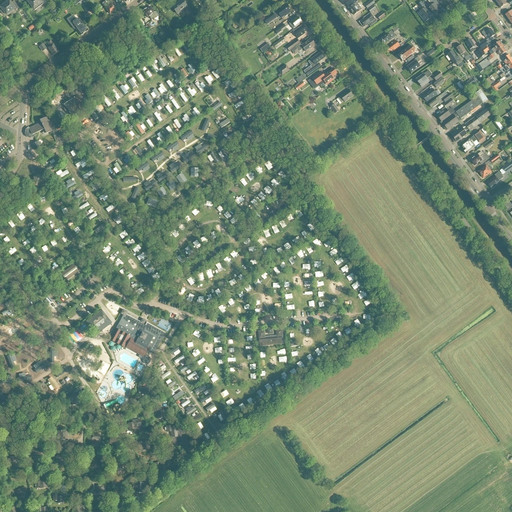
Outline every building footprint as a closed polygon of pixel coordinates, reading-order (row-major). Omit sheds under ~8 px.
[(29,0),(28,2),(34,11),(46,2),(44,0),(29,0)] [(104,0),(105,2),(102,4),(110,15),(116,10),(109,1),(110,0),(104,0)] [(187,1),(184,3),(181,0),(180,0),(172,7),(177,14),(186,7),(191,14),(195,11),(187,1)] [(346,0),(344,2),(349,8),(359,0),(346,0)] [(368,9),(375,4),(372,0),(365,6),(368,9)] [(437,14),(438,14),(439,13),(439,12),(439,11),(440,11),(437,7),(439,5),(435,0),(427,0),(432,6),(429,8),(435,15),(435,14),(437,14)] [(439,0),(441,1),(440,2),(445,9),(450,5),(445,0),(439,0)] [(504,0),(501,0),(497,3),(501,8),(507,4),(504,0)] [(8,2),(8,1),(5,3),(6,4),(1,7),(2,10),(0,11),(0,12),(2,15),(5,13),(6,15),(14,9),(16,10),(19,8),(14,1),(11,4),(9,1),(8,2)] [(354,15),(360,11),(359,11),(362,10),(357,3),(354,5),(349,8),(354,15)] [(291,12),(287,7),(288,7),(286,4),(280,8),(281,9),(277,11),(273,13),(272,13),(263,19),(267,24),(277,17),(278,18),(280,16),(282,18),(285,16),(285,17),(288,15),(287,15),(291,12)] [(370,27),(377,22),(371,14),(377,10),(374,5),(368,10),(371,13),(364,18),(364,19),(359,22),(364,28),(368,25),(370,27)] [(143,11),(147,18),(149,17),(151,20),(153,19),(153,20),(158,16),(155,12),(154,13),(150,7),(146,9),(145,9),(143,10),(143,11)] [(425,23),(430,18),(427,15),(429,13),(425,8),(418,13),(425,23)] [(380,21),(386,16),(383,12),(377,17),(380,21)] [(295,27),(302,22),(298,17),(292,22),(289,23),(291,26),(293,24),(295,27)] [(81,23),(78,18),(76,19),(75,19),(69,23),(74,30),(75,29),(80,36),(88,30),(82,23),(81,23)] [(277,35),(282,31),(281,31),(286,27),(284,25),(275,31),(277,35)] [(304,27),(303,25),(294,32),(296,35),(296,36),(298,39),(306,34),(304,32),(308,30),(305,26),(304,27)] [(486,40),(478,45),(481,49),(489,44),(488,43),(489,42),(494,39),(492,37),(495,35),(491,29),(488,31),(486,29),(482,32),(482,33),(485,38),(486,37),(488,40),(486,41),(486,40)] [(396,37),(392,31),(388,33),(378,41),(382,46),(390,40),(391,41),(396,37)] [(281,44),(285,41),(284,39),(273,46),(276,49),(281,45),(281,44)] [(304,49),(306,52),(316,45),(311,39),(302,46),(300,44),(291,50),(295,55),(304,49)] [(477,49),(475,47),(470,39),(466,42),(470,50),(471,49),(473,52),(477,49)] [(53,55),(58,52),(50,40),(47,43),(49,46),(47,48),(53,55)] [(300,43),(298,40),(287,48),(289,51),(300,43)] [(390,46),(386,49),(388,53),(393,50),(394,51),(398,47),(400,46),(396,40),(394,42),(389,45),(390,46)] [(496,51),(503,47),(500,41),(494,46),(495,47),(492,50),(494,53),(496,51)] [(188,52),(191,49),(187,42),(183,44),(188,52)] [(42,52),(47,49),(43,44),(38,47),(42,52)] [(471,59),(466,52),(462,45),(457,49),(461,55),(463,54),(465,57),(464,58),(467,62),(471,59)] [(403,61),(415,53),(415,52),(415,50),(415,49),(414,47),(413,47),(411,46),(410,47),(398,55),(403,61)] [(503,47),(496,51),(499,55),(500,54),(501,56),(507,52),(503,47)] [(481,58),(485,55),(481,49),(476,52),(481,58)] [(456,57),(452,51),(448,54),(454,64),(456,63),(458,65),(462,62),(458,56),(456,57)] [(307,76),(321,66),(318,63),(325,58),(321,52),(313,58),(308,62),(311,66),(304,71),(307,76)] [(506,65),(511,60),(511,58),(509,55),(503,59),(505,61),(504,61),(506,65)] [(418,68),(420,66),(418,63),(421,61),(418,57),(415,60),(415,61),(413,63),(407,68),(411,73),(418,68)] [(282,76),(290,71),(286,65),(278,71),(282,76)] [(332,77),(337,73),(333,68),(323,75),(321,72),(312,78),(313,79),(310,81),(314,87),(324,80),(326,83),(328,83),(334,79),(332,77)] [(217,70),(213,72),(217,80),(221,77),(217,70)] [(431,74),(429,71),(424,74),(416,80),(422,87),(429,82),(427,78),(431,74)] [(439,72),(433,77),(436,82),(443,77),(439,72)] [(174,76),(179,83),(183,81),(177,73),(174,76)] [(236,76),(225,81),(227,85),(238,81),(236,76)] [(135,82),(137,81),(135,77),(129,81),(134,88),(138,86),(135,82)] [(437,88),(445,82),(442,78),(434,84),(437,88)] [(489,78),(485,80),(490,86),(495,82),(493,80),(491,82),(489,78)] [(472,79),(465,83),(467,85),(469,89),(476,84),(474,81),(472,79)] [(202,92),(205,89),(199,81),(196,84),(202,92)] [(498,82),(491,87),(493,90),(501,85),(498,82)] [(163,83),(160,85),(161,88),(159,89),(162,94),(168,91),(163,83)] [(305,85),(303,83),(295,88),(298,91),(305,85)] [(125,86),(124,85),(120,87),(125,94),(131,89),(128,84),(125,86)] [(154,92),(152,94),(155,98),(157,97),(158,98),(161,96),(157,88),(153,90),(154,92)] [(240,89),(230,94),(232,97),(242,92),(240,89)] [(427,102),(437,95),(433,89),(423,96),(427,102)] [(344,102),(353,96),(349,90),(340,96),(340,97),(338,98),(341,103),(344,101),(344,102)] [(453,115),(442,123),(448,130),(458,122),(458,121),(461,119),(483,103),(483,104),(488,100),(480,90),(474,95),(476,98),(456,113),(457,114),(455,115),(455,114),(454,115),(453,115)] [(183,91),(180,93),(186,102),(189,101),(183,91)] [(448,95),(445,92),(429,104),(431,108),(432,107),(432,108),(438,104),(437,103),(438,103),(442,99),(445,102),(446,102),(453,97),(450,94),(448,95)] [(144,96),(149,104),(154,102),(149,94),(144,96)] [(175,98),(172,100),(178,110),(181,108),(175,98)] [(72,118),(81,112),(72,99),(64,105),(72,118)] [(137,105),(140,110),(146,106),(141,99),(138,101),(139,103),(137,105)] [(450,109),(448,107),(454,102),(452,99),(444,105),(445,107),(442,110),(443,111),(437,116),(442,122),(455,112),(452,108),(450,109)] [(222,100),(213,108),(215,112),(225,104),(222,100)] [(236,105),(238,108),(246,103),(244,100),(236,105)] [(171,114),(174,112),(169,104),(166,107),(171,114)] [(335,114),(339,111),(334,104),(330,107),(335,114)] [(130,107),(131,110),(129,111),(131,115),(137,112),(134,106),(130,107)] [(200,116),(203,114),(196,107),(193,110),(200,116)] [(480,123),(490,116),(493,113),(489,107),(465,125),(462,128),(451,135),(457,142),(467,135),(465,132),(468,129),(470,131),(480,123)] [(127,120),(130,118),(125,110),(122,113),(127,120)] [(158,112),(155,114),(161,122),(164,120),(158,112)] [(253,112),(244,117),(245,121),(255,116),(253,112)] [(212,115),(207,118),(210,124),(215,121),(212,115)] [(45,118),(43,118),(42,118),(41,119),(41,120),(40,121),(41,123),(29,129),(27,131),(27,130),(26,133),(27,136),(30,137),(32,137),(36,135),(35,133),(43,130),(45,134),(46,133),(46,134),(55,129),(50,119),(47,121),(46,118),(45,118)] [(179,129),(183,127),(178,119),(174,121),(179,129)] [(223,127),(233,123),(231,119),(221,123),(223,127)] [(132,140),(137,136),(132,130),(127,134),(132,140)] [(215,133),(217,138),(223,135),(220,130),(215,133)] [(189,131),(184,134),(188,141),(193,137),(189,131)] [(251,143),(258,138),(254,131),(250,134),(250,135),(247,136),(249,138),(248,139),(251,143)] [(479,144),(484,140),(479,132),(461,146),(465,150),(464,151),(466,154),(475,147),(473,144),(477,141),(479,144)] [(118,148),(124,144),(115,133),(109,138),(118,148)] [(186,143),(181,136),(177,139),(182,145),(186,143)] [(34,151),(41,148),(38,141),(31,145),(34,151)] [(486,149),(494,143),(492,141),(484,146),(486,149)] [(143,158),(146,156),(140,146),(137,149),(143,158)] [(77,148),(72,151),(77,160),(82,157),(77,148)] [(483,154),(482,152),(478,155),(471,160),(473,163),(474,165),(475,165),(475,166),(479,162),(481,165),(490,159),(486,153),(484,154),(484,153),(483,154)] [(493,164),(500,158),(498,155),(490,160),(493,164)] [(125,160),(129,165),(133,161),(129,157),(125,160)] [(82,166),(83,168),(89,165),(86,159),(76,164),(78,168),(82,166)] [(115,165),(121,174),(125,171),(119,162),(115,165)] [(506,173),(511,168),(511,162),(502,168),(506,173)] [(492,169),(490,165),(487,167),(486,166),(479,172),(483,178),(491,172),(490,171),(492,169)] [(57,172),(61,178),(71,173),(69,169),(64,172),(62,170),(57,172)] [(85,179),(95,174),(94,170),(83,175),(85,179)] [(506,184),(511,179),(511,177),(511,176),(511,174),(510,172),(502,177),(506,184)] [(184,173),(178,176),(182,184),(188,181),(184,173)] [(36,185),(43,182),(40,174),(33,178),(36,185)] [(492,189),(500,182),(496,176),(487,182),(490,187),(492,189)] [(167,184),(173,191),(179,187),(174,179),(167,184)] [(94,190),(102,187),(100,182),(92,184),(94,190)] [(158,190),(162,198),(169,195),(165,187),(158,190)] [(83,192),(74,196),(76,200),(85,195),(83,192)] [(104,199),(105,201),(111,198),(107,192),(100,197),(102,200),(104,199)] [(150,197),(148,205),(157,207),(159,200),(150,197)] [(109,212),(117,206),(115,203),(107,209),(109,212)] [(97,212),(89,217),(91,220),(99,215),(97,212)] [(307,212),(300,216),(303,220),(309,216),(307,212)] [(312,227),(315,225),(312,219),(305,223),(309,229),(312,227)] [(97,234),(107,228),(105,224),(95,230),(97,234)] [(121,236),(124,239),(129,234),(126,231),(121,236)] [(193,241),(196,248),(201,245),(198,239),(193,241)] [(189,247),(184,250),(188,257),(193,254),(189,247)] [(116,253),(110,257),(112,261),(119,257),(116,253)] [(66,283),(68,282),(67,280),(76,273),(78,271),(78,270),(78,269),(78,268),(77,268),(77,267),(76,266),(75,266),(74,265),(71,267),(61,274),(62,276),(61,276),(61,277),(60,278),(60,279),(60,280),(60,281),(61,282),(62,283),(63,283),(64,284),(65,284),(66,283)] [(277,267),(273,270),(277,276),(282,273),(277,267)] [(139,322),(127,315),(112,341),(127,349),(128,349),(147,359),(150,355),(149,354),(150,352),(153,354),(153,355),(165,333),(140,319),(139,322)] [(7,326),(8,330),(18,324),(17,321),(7,326)] [(284,344),(282,329),(276,329),(277,336),(266,337),(265,331),(259,331),(260,347),(284,344)] [(176,355),(182,353),(179,346),(169,351),(171,356),(176,354),(176,355)] [(177,364),(186,358),(184,354),(175,360),(177,364)] [(159,373),(168,367),(166,364),(157,369),(159,373)] [(188,377),(189,380),(199,375),(197,371),(188,377)] [(63,382),(68,387),(76,379),(70,374),(63,382)] [(50,386),(53,391),(60,386),(54,377),(49,380),(53,385),(50,386)] [(205,384),(197,390),(199,393),(208,388),(205,384)] [(181,385),(173,389),(177,394),(184,390),(181,385)] [(134,401),(136,396),(130,392),(127,397),(134,401)] [(201,399),(203,403),(207,401),(208,403),(214,401),(211,394),(201,399)] [(79,405),(78,396),(71,396),(71,398),(67,398),(68,403),(72,402),(72,406),(79,405)] [(182,405),(184,408),(192,402),(190,399),(182,405)] [(210,412),(217,407),(214,403),(207,408),(210,412)] [(189,415),(198,410),(196,406),(186,411),(189,415)] [(158,419),(164,419),(163,412),(165,412),(165,410),(157,410),(157,408),(154,408),(155,415),(157,415),(158,419)] [(226,420),(229,418),(224,411),(221,413),(226,420)] [(194,422),(203,418),(201,414),(192,418),(194,422)] [(129,430),(135,429),(135,427),(141,426),(140,419),(132,420),(132,423),(128,424),(129,430)] [(181,430),(180,424),(173,425),(174,427),(171,428),(171,426),(166,427),(167,432),(170,432),(172,438),(178,437),(176,431),(181,430)] [(65,433),(64,430),(57,431),(58,438),(61,438),(62,440),(68,439),(67,432),(65,433)] [(89,445),(95,444),(95,440),(100,439),(99,434),(92,435),(93,438),(88,439),(89,445)] [(148,450),(148,443),(149,443),(149,441),(140,442),(140,446),(142,445),(142,451),(148,450)] [(34,454),(34,451),(27,452),(28,459),(31,459),(31,461),(37,460),(37,454),(34,454)] [(63,462),(62,456),(56,457),(57,463),(60,462),(61,466),(65,465),(65,462),(63,462)] [(117,472),(123,471),(122,467),(126,467),(125,461),(115,463),(117,472)] [(160,466),(160,463),(154,463),(155,471),(159,471),(160,473),(166,472),(165,466),(160,466)] [(38,488),(38,487),(40,487),(40,488),(46,488),(45,480),(39,481),(39,482),(35,482),(35,488),(38,488)] [(143,485),(144,483),(136,483),(136,484),(133,484),(133,490),(136,490),(135,493),(143,493),(143,490),(144,490),(144,485),(143,485)] [(94,486),(94,484),(91,484),(92,490),(95,489),(95,493),(101,492),(101,490),(104,490),(104,486),(101,486),(94,486)] [(18,497),(24,494),(23,494),(27,492),(25,487),(16,491),(18,497)] [(57,497),(56,495),(53,495),(54,501),(57,501),(57,503),(63,503),(62,496),(57,497)] [(124,509),(123,503),(123,499),(114,500),(114,507),(117,506),(118,509),(124,509)]
